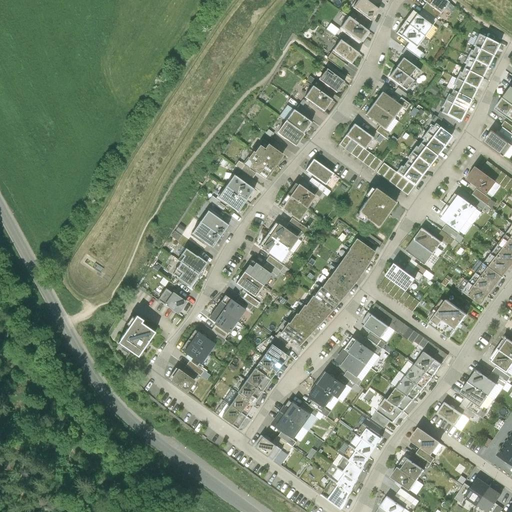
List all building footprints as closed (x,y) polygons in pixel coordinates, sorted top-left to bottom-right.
[(378,10),(364,0),(358,0),(352,8),(370,21),(378,10)] [(449,3),(444,0),(423,0),(422,1),(427,4),(440,14),(449,3)] [(440,14),(427,4),(422,10),(436,20),(440,14)] [(433,26),(412,11),(404,22),(424,37),(433,26)] [(340,28),(360,43),(368,31),(348,17),(340,28)] [(404,22),(396,33),(409,43),(416,49),(424,37),(404,22)] [(493,56),(499,45),(478,34),(472,46),(474,47),(493,56)] [(332,51),(351,64),(358,54),(340,40),(332,51)] [(409,43),(405,49),(414,55),(419,59),(423,53),(416,49),(409,43)] [(488,67),(493,56),(474,47),(472,51),(470,50),(467,57),(488,67)] [(414,55),(405,49),(401,54),(411,60),(414,55)] [(482,78),(488,67),(467,57),(464,63),(465,64),(463,69),(482,78)] [(421,71),(403,58),(395,68),(413,81),(421,71)] [(395,68),(388,78),(406,91),(413,81),(395,68)] [(336,93),(344,82),(326,69),(319,80),(336,93)] [(477,89),(482,78),(463,69),(461,73),(459,72),(456,79),(477,89)] [(471,100),(477,89),(456,79),(453,85),(454,86),(452,90),(471,100)] [(304,98),(324,112),(332,100),(312,86),(304,98)] [(511,87),(503,98),(511,105),(511,87)] [(401,98),(403,100),(407,95),(398,88),(394,93),(401,98)] [(466,111),(471,100),(452,90),(450,95),(448,94),(445,101),(466,111)] [(397,104),(382,93),(373,104),(393,119),(401,107),(397,104)] [(401,98),(397,104),(406,111),(410,105),(403,100),(401,98)] [(511,105),(503,98),(495,109),(511,122),(511,105)] [(456,120),(460,122),(466,111),(445,101),(441,107),(443,108),(441,113),(456,120)] [(373,104),(365,115),(381,127),(385,130),(393,119),(373,104)] [(303,134),(311,123),(293,110),(285,121),(286,122),(303,134)] [(452,127),(456,120),(441,113),(440,112),(437,118),(447,124),(452,127)] [(444,130),(447,124),(437,118),(434,116),(430,121),(435,124),(444,130)] [(278,133),(295,145),(303,134),(286,122),(278,133)] [(354,124),(346,136),(365,150),(373,138),(354,124)] [(426,133),(444,147),(452,136),(444,130),(435,124),(432,128),(430,127),(426,133)] [(385,130),(381,127),(377,132),(385,138),(389,133),(385,130)] [(511,146),(492,131),(483,142),(504,157),(511,146)] [(420,144),(437,157),(444,147),(426,133),(421,138),(423,140),(420,144)] [(381,162),(365,150),(346,136),(339,145),(374,171),(381,162)] [(255,154),(274,167),(282,156),(263,142),(255,154)] [(411,152),(429,166),(437,157),(420,144),(417,148),(416,146),(411,152)] [(245,164),(266,178),(274,167),(255,154),(254,152),(245,164)] [(405,163),(422,176),(429,166),(411,152),(406,158),(408,159),(405,163)] [(313,159),(305,171),(325,185),(333,174),(313,159)] [(481,171),(495,182),(511,194),(511,179),(488,162),(481,171)] [(407,195),(414,186),(396,172),(383,163),(376,173),(407,195)] [(400,166),(396,172),(414,186),(422,176),(405,163),(402,167),(400,166)] [(475,167),(466,179),(487,194),(495,182),(481,171),(475,167)] [(246,201),(254,190),(234,175),(226,187),(246,201)] [(330,192),(311,178),(308,183),(327,197),(330,192)] [(315,197),(295,184),(287,195),(307,209),(315,197)] [(218,198),(238,212),(246,201),(226,187),(218,198)] [(358,213),(378,228),(395,204),(375,189),(358,213)] [(476,190),(473,195),(490,208),(491,209),(495,203),(476,190)] [(475,209),(455,194),(447,205),(467,220),(475,209)] [(287,195),(279,206),(299,220),(307,209),(287,195)] [(490,208),(473,195),(469,200),(487,213),(490,208)] [(447,205),(439,216),(459,231),(467,220),(447,205)] [(220,237),(228,226),(222,221),(223,219),(209,209),(200,222),(220,237)] [(206,244),(212,248),(220,237),(200,222),(190,235),(205,246),(206,244)] [(296,238),(275,223),(267,235),(287,249),(296,238)] [(446,226),(442,232),(458,243),(459,244),(463,239),(446,226)] [(442,243),(422,228),(414,239),(433,254),(442,243)] [(458,243),(442,232),(438,236),(454,248),(458,243)] [(267,235),(259,246),(279,261),(287,249),(267,235)] [(511,254),(511,239),(506,235),(499,244),(511,254)] [(414,239),(406,251),(425,265),(433,254),(414,239)] [(368,263),(374,253),(356,240),(349,250),(368,263)] [(509,267),(511,263),(511,254),(499,244),(491,254),(509,267)] [(197,275),(206,263),(185,249),(177,260),(181,263),(197,275)] [(362,272),(368,263),(349,250),(342,259),(362,272)] [(502,277),(509,267),(491,254),(484,263),(502,277)] [(355,282),(362,272),(342,259),(336,269),(355,282)] [(274,275),(252,260),(243,272),(263,286),(265,287),(274,275)] [(412,261),(409,266),(423,276),(426,271),(412,261)] [(172,274),(189,286),(197,275),(181,263),(172,274)] [(494,286),(502,277),(484,263),(477,273),(494,286)] [(405,271),(395,265),(386,278),(407,293),(416,279),(405,271)] [(409,266),(405,271),(419,281),(423,276),(409,266)] [(347,292),(355,282),(336,269),(329,279),(347,292)] [(243,272),(236,283),(255,297),(263,286),(243,272)] [(487,296),(494,286),(477,273),(469,282),(487,296)] [(386,278),(379,287),(413,312),(420,302),(407,293),(386,278)] [(339,301),(347,292),(329,279),(322,289),(339,301)] [(463,292),(480,305),(487,296),(469,282),(463,292)] [(331,310),(339,301),(322,289),(321,288),(314,298),(331,310)] [(157,300),(177,314),(184,303),(165,289),(157,300)] [(245,310),(225,296),(217,307),(237,322),(245,310)] [(323,319),(331,310),(314,298),(313,297),(306,307),(323,319)] [(467,315),(447,300),(429,324),(449,339),(467,315)] [(376,304),(369,313),(390,327),(424,352),(442,364),(448,355),(376,304)] [(297,315),(315,328),(323,319),(306,307),(304,306),(297,315)] [(217,307),(209,318),(229,333),(237,322),(217,307)] [(369,313),(361,324),(382,339),(390,327),(369,313)] [(296,314),(289,324),(307,337),(315,328),(297,315),(296,314)] [(117,343),(137,357),(154,332),(141,323),(142,321),(136,316),(117,343)] [(288,323),(280,333),(299,347),(307,337),(289,324),(288,323)] [(195,331),(188,341),(207,354),(214,344),(195,331)] [(370,334),(367,338),(382,348),(385,343),(370,334)] [(511,341),(505,337),(497,348),(511,358),(511,341)] [(374,353),(353,338),(345,349),(366,364),(374,353)] [(382,348),(367,338),(364,343),(378,353),(382,348)] [(275,339),(271,344),(285,354),(289,349),(275,339)] [(200,364),(207,354),(188,341),(181,351),(200,364)] [(279,369),(288,357),(285,354),(271,344),(262,356),(279,369)] [(511,358),(497,348),(489,360),(507,372),(511,365),(511,358)] [(345,349),(337,361),(357,376),(366,364),(345,349)] [(433,377),(442,364),(424,352),(415,365),(433,377)] [(270,380),(279,369),(262,356),(254,368),(270,380)] [(424,389),(433,377),(415,365),(407,377),(424,389)] [(176,368),(168,378),(186,391),(193,381),(176,368)] [(262,392),(270,380),(254,368),(245,381),(262,392)] [(497,385),(476,370),(468,382),(489,396),(497,385)] [(345,387),(325,372),(317,384),(335,396),(337,398),(345,387)] [(347,372),(345,376),(356,384),(359,380),(347,372)] [(356,384),(345,376),(342,374),(338,378),(358,393),(361,388),(356,384)] [(414,400),(424,389),(407,377),(406,376),(397,388),(414,400)] [(254,405),(262,392),(245,381),(237,393),(237,394),(254,405)] [(468,382),(460,394),(481,408),(489,396),(468,382)] [(317,384),(309,394),(325,406),(328,403),(331,402),(335,396),(317,384)] [(404,411),(414,400),(397,388),(388,400),(404,411)] [(246,417),(254,405),(237,394),(229,406),(246,417)] [(377,411),(393,423),(404,411),(388,400),(386,399),(377,411)] [(310,415),(290,401),(282,413),(302,427),(310,415)] [(313,401),(310,406),(319,412),(327,417),(330,413),(313,401)] [(319,412),(310,406),(305,402),(301,406),(315,416),(319,412)] [(445,402),(437,414),(455,426),(463,415),(445,402)] [(221,418),(237,429),(246,417),(229,406),(221,418)] [(282,413),(273,424),(294,438),(302,427),(282,413)] [(375,448),(383,437),(364,424),(356,434),(357,435),(375,448)] [(419,428),(411,440),(432,454),(440,443),(419,428)] [(296,443),(282,432),(279,437),(292,446),(293,447),(296,443)] [(283,450),(262,435),(254,446),(274,461),(283,450)] [(369,459),(375,448),(357,435),(350,445),(351,446),(369,459)] [(292,446),(279,437),(277,436),(274,441),(288,451),(292,446)] [(511,446),(505,442),(496,454),(511,465),(511,446)] [(363,470),(369,459),(351,446),(344,456),(345,457),(363,470)] [(339,468),(357,481),(363,470),(345,457),(337,467),(339,468)] [(424,471),(405,457),(398,467),(417,481),(424,471)] [(398,467),(391,477),(411,491),(417,481),(398,467)] [(334,480),(351,492),(357,481),(339,468),(332,478),(334,480)] [(351,492),(334,480),(325,492),(344,506),(351,492)] [(490,488),(478,480),(466,497),(478,505),(490,488)] [(488,511),(489,511),(501,496),(490,488),(478,505),(488,511)] [(388,496),(379,508),(385,511),(403,511),(406,509),(388,496)]
